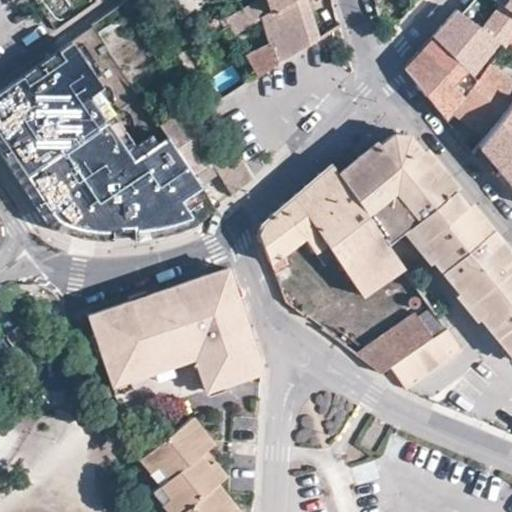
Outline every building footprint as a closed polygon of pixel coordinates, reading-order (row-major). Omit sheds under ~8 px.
[(0,0),(0,51),(26,33),(2,0),(0,0)] [(234,34),(261,18),(271,12),(266,0),(250,0),(225,16),(228,22),(234,34)] [(290,0),(271,12),(261,18),(268,43),(244,55),(255,75),(276,63),(339,24),(332,0),(290,0)] [(266,0),(271,12),(290,0),(266,0)] [(454,11),(430,37),(468,76),(495,41),(502,47),(503,44),(511,32),(511,14),(492,0),(475,0),(463,15),(454,11)] [(511,0),(492,0),(511,14),(511,0)] [(234,34),(228,22),(217,28),(225,40),(234,34)] [(511,32),(503,44),(511,50),(511,32)] [(468,76),(430,37),(399,71),(443,124),(452,113),(475,82),(468,76)] [(189,215),(209,201),(191,174),(211,161),(233,194),(252,179),(231,145),(217,154),(186,103),(157,122),(164,133),(129,157),(86,94),(99,85),(68,38),(0,86),(0,138),(49,213),(56,220),(69,225),(88,229),(102,230),(134,229),(169,223),(178,220),(189,215)] [(511,98),(511,84),(487,66),(475,82),(452,113),(483,138),(511,98)] [(511,98),(483,138),(476,148),(487,161),(493,157),(503,169),(497,174),(511,191),(511,98)] [(511,258),(506,252),(419,147),(413,151),(403,138),(390,137),(373,148),(371,145),(336,174),(388,248),(402,235),(416,222),(423,231),(416,237),(436,260),(430,264),(511,361),(511,258)] [(493,157),(487,161),(497,174),(503,169),(493,157)] [(388,248),(336,174),(329,165),(260,224),(257,232),(269,264),(295,245),(303,239),(313,253),(325,245),(333,257),(362,297),(382,283),(401,268),(388,248)] [(427,267),(430,264),(436,260),(416,237),(423,231),(416,222),(402,235),(427,267)] [(321,265),(333,257),(325,245),(313,253),(321,265)] [(427,304),(401,268),(382,283),(398,303),(404,298),(415,312),(427,304)] [(110,385),(128,379),(152,371),(169,366),(191,359),(204,393),(261,372),(225,269),(161,294),(88,315),(105,370),(110,385)] [(299,316),(306,307),(289,284),(278,289),(284,304),(299,316)] [(427,304),(415,312),(362,349),(352,341),(346,351),(379,375),(390,368),(444,328),(427,304)] [(444,328),(390,368),(403,389),(458,348),(444,328)] [(172,374),(169,366),(152,371),(155,380),(172,374)] [(131,387),(128,379),(110,385),(109,385),(113,394),(131,387)] [(198,455),(203,450),(211,444),(190,418),(139,459),(141,465),(142,464),(143,463),(151,458),(168,479),(159,486),(178,507),(178,508),(173,511),(234,511),(237,510),(216,485),(225,477),(214,464),(208,468),(198,455)] [(214,464),(203,450),(198,455),(208,468),(214,464)] [(142,464),(159,486),(168,479),(151,458),(143,463),(142,464)] [(152,492),(169,511),(173,511),(178,508),(178,507),(159,486),(152,492)]
